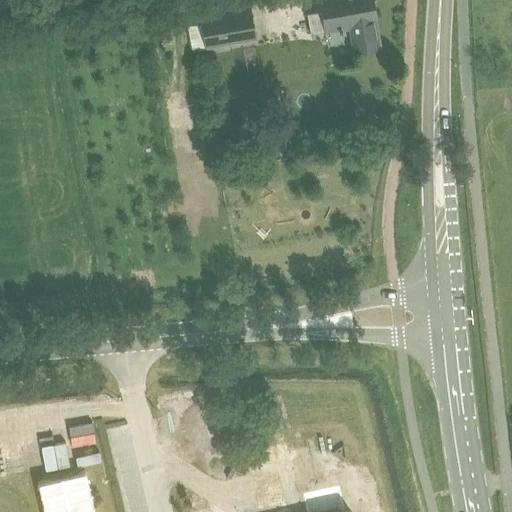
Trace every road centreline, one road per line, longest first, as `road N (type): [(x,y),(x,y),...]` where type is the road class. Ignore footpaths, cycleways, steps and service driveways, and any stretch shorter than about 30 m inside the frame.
road 1 (secondary): [(444,286),(440,0)]
road 2 (secondary): [(444,286),(178,335)]
road 3 (secondary): [(178,335),(448,335)]
road 4 (secondary): [(0,351),(178,335)]
road 5 (secondary): [(473,511),(448,335)]
